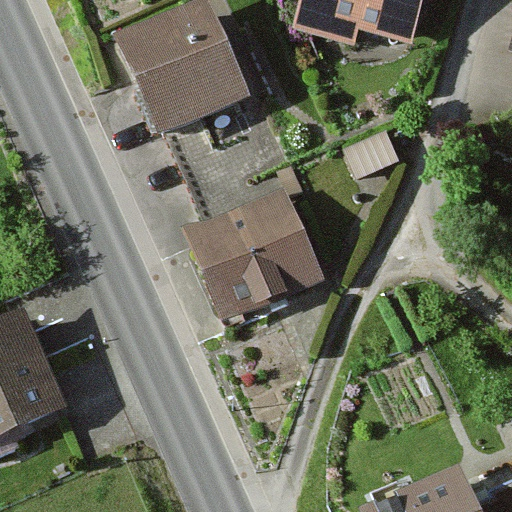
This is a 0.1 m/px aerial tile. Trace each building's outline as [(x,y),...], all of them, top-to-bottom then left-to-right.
[(422,0),(300,0),(292,28),(365,48),(369,35),(409,47),(422,0)] [(158,136),(251,94),(208,1),(116,43),(158,136)] [(326,282),(286,194),(187,239),(227,327),(326,282)] [(0,433),(60,406),(16,310),(0,317),(0,433)] [(480,511),(466,478),(381,511),(480,511)]
